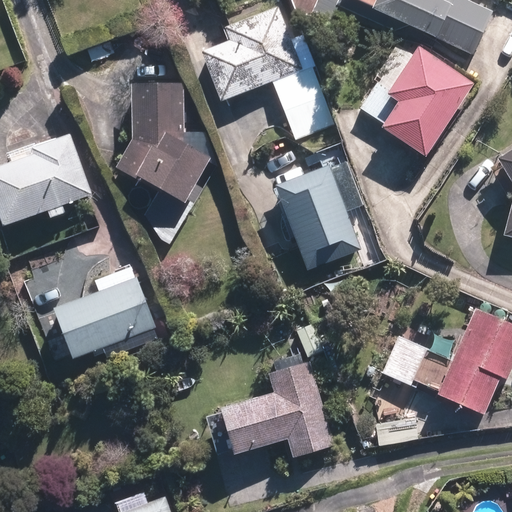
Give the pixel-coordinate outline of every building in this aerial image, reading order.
[(469,46),(486,11),(461,0),(323,0),(319,10),(333,16),(340,0),(344,0),(398,26),(403,15),(469,46)] [(300,67),(279,10),(232,27),(237,41),(212,50),(227,93),(300,67)] [(470,83),(423,52),(398,90),(408,96),(389,125),(426,149),(470,83)] [(314,75),(282,87),(299,133),(331,122),(314,75)] [(207,155),(184,142),(185,87),(139,86),(138,140),(125,162),(184,196),(207,155)] [(72,143),(0,169),(0,189),(10,217),(89,188),(72,143)] [(330,169),(284,185),(312,261),(357,245),(330,169)] [(135,284),(64,310),(79,350),(150,324),(135,284)] [(511,344),(511,325),(480,312),(447,389),(485,406),(511,344)] [(314,320),(298,328),(311,356),(327,349),(314,320)] [(285,394),(231,408),(241,446),(296,432),(300,448),(330,440),(310,364),(279,372),(285,394)] [(434,434),(431,411),(377,417),(379,440),(434,434)] [(171,511),(166,498),(125,511),(171,511)]
